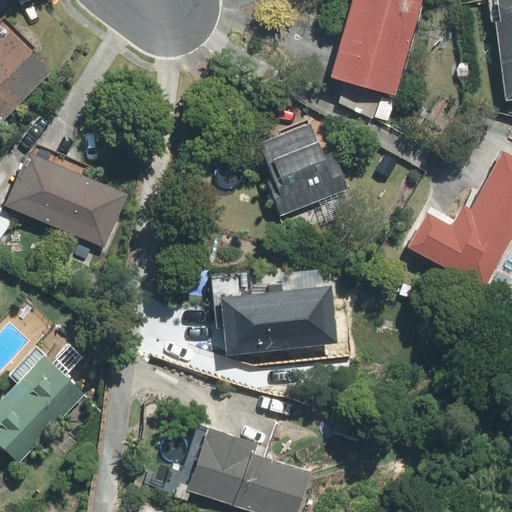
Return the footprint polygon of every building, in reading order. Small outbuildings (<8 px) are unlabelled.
[(389,97),(414,0),(345,0),(324,80),(389,97)] [(511,0),(483,0),(497,101),(511,98),(511,0)] [(0,119),(45,74),(4,34),(0,37),(0,119)] [(511,118),(502,137),(511,143),(511,118)] [(302,125),(250,144),(276,216),(347,190),(332,150),(314,157),(302,125)] [(477,298),(511,229),(511,160),(459,133),(396,257),(477,298)] [(121,195),(16,153),(0,193),(0,207),(100,248),(121,195)] [(211,296),(214,354),(329,347),(326,289),(211,296)] [(59,379),(80,356),(66,343),(46,365),(35,355),(0,393),(0,449),(20,467),(82,399),(59,379)] [(250,440),(199,424),(180,489),(255,511),(291,511),(304,472),(245,455),(250,440)]
